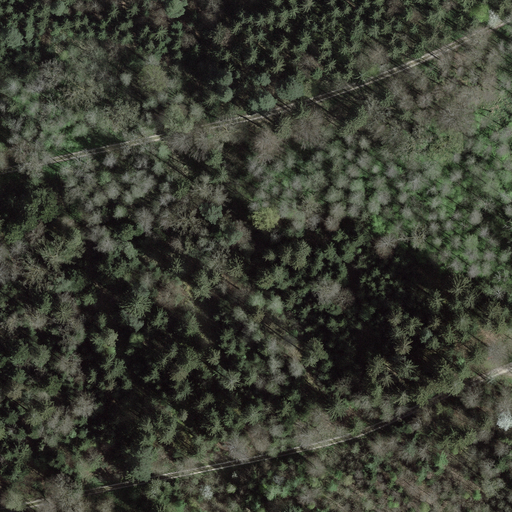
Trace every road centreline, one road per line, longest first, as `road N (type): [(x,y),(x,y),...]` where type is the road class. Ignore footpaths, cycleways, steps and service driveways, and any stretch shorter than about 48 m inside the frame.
road 1 (track): [(0,174),(352,85),(511,14)]
road 2 (track): [(511,366),(361,433),(0,511)]
